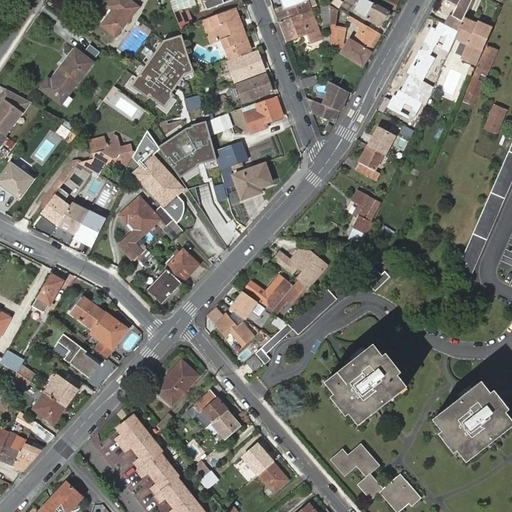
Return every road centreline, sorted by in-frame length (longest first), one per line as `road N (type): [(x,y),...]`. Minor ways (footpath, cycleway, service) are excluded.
road 1 (residential): [(346,511),(181,320)]
road 2 (residential): [(323,168),(181,320)]
road 3 (residential): [(0,226),(108,279),(166,337)]
road 4 (residential): [(421,0),(323,168)]
road 5 (residential): [(323,168),(259,0)]
road 6 (residential): [(166,337),(77,434)]
